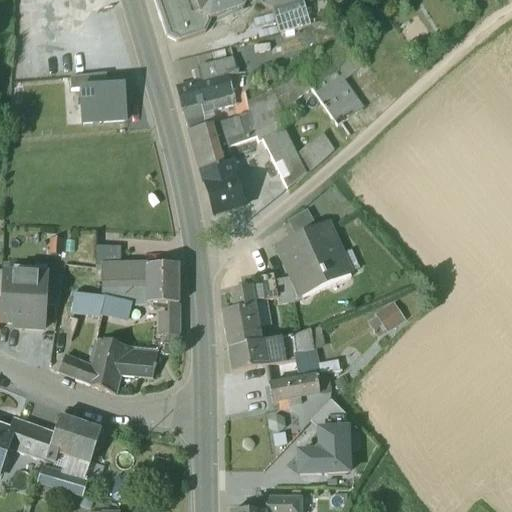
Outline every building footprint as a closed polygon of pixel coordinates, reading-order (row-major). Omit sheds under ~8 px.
[(156,0),(169,37),(177,42),(179,43),(205,34),(210,24),(209,22),(199,17),(193,0),(156,0)] [(193,0),(199,17),(209,22),(243,11),(248,1),(247,0),(193,0)] [(258,0),(261,9),(271,14),(302,4),(303,0),(258,0)] [(302,4),(271,14),(279,36),(310,28),(302,4)] [(359,70),(339,41),(320,52),(327,62),(343,83),(359,70)] [(263,54),(243,65),(253,85),(266,77),(273,74),(263,54)] [(232,60),(199,68),(203,83),(176,90),(181,110),(216,100),(223,124),(210,127),(218,154),(227,150),(257,139),(252,122),(247,105),(243,93),(236,97),(237,88),(238,79),(237,75),(232,60)] [(327,62),(302,79),(311,92),(337,129),(362,111),(343,83),(327,62)] [(82,92),(106,91),(105,78),(70,81),(71,94),(82,92)] [(311,92),(302,79),(298,82),(306,95),(311,92)] [(297,81),(247,105),(252,122),(279,111),(282,119),(297,111),(293,104),(306,95),(298,82),(297,81)] [(125,124),(123,90),(106,91),(82,92),(84,127),(125,124)] [(279,111),(252,122),(257,139),(259,145),(262,144),(261,143),(283,132),(282,119),(279,111)] [(218,154),(210,127),(188,133),(199,171),(230,162),(227,150),(218,154)] [(283,132),(261,143),(270,160),(286,192),(305,177),(295,157),(283,132)] [(322,135),(295,157),(305,177),(316,168),(333,152),(322,135)] [(257,139),(227,150),(230,162),(260,151),(258,146),(259,145),(257,139)] [(230,162),(199,171),(203,186),(234,177),(230,162)] [(234,177),(203,186),(212,218),(239,210),(243,209),(237,186),(234,177)] [(293,233),(313,222),(308,211),(287,222),(293,233)] [(328,226),(277,249),(291,280),(296,292),(298,292),(347,269),(328,226)] [(62,242),(48,241),(47,257),(61,257),(62,242)] [(119,250),(96,250),(96,263),(119,262),(119,250)] [(178,306),(178,267),(125,268),(127,306),(131,306),(160,306),(178,306)] [(127,306),(125,268),(101,268),(102,290),(106,299),(127,306)] [(34,271),(14,270),(14,276),(1,275),(0,293),(0,325),(14,326),(14,330),(43,332),(45,308),(46,278),(34,277),(34,271)] [(273,277),(247,282),(248,290),(250,290),(253,305),(277,301),(274,283),(273,277)] [(63,279),(46,278),(45,308),(58,308),(63,279)] [(296,292),(291,280),(274,283),(277,301),(278,307),(303,303),(298,292),(296,292)] [(248,290),(231,293),(235,312),(253,309),(253,305),(250,290),(248,290)] [(96,298),(73,295),(71,315),(99,319),(104,299),(96,298)] [(106,299),(104,299),(99,319),(101,319),(95,342),(102,344),(120,349),(122,342),(131,306),(127,306),(106,299)] [(376,315),(386,332),(404,321),(394,304),(376,315)] [(178,349),(178,306),(160,306),(160,337),(163,337),(162,348),(178,349)] [(235,312),(221,315),(228,351),(260,345),(253,309),(235,312)] [(314,350),(324,349),(321,329),(311,331),(314,350)] [(309,333),(293,338),(293,339),(296,355),(293,355),(298,382),(315,379),(319,378),(309,333)] [(293,339),(263,345),(266,360),(293,355),(296,355),(293,339)] [(130,346),(122,342),(120,349),(127,351),(129,351),(130,346)] [(120,349),(102,344),(90,388),(115,397),(120,378),(127,351),(120,349)] [(260,345),(228,351),(232,375),(267,369),(266,360),(263,345),(260,345)] [(157,354),(135,353),(129,351),(127,351),(120,378),(152,381),(157,354)] [(319,378),(315,379),(318,398),(329,396),(326,377),(319,378)] [(298,382),(269,387),(272,406),(287,403),(318,398),(315,379),(298,382)] [(296,417),(301,433),(330,403),(329,396),(318,398),(287,403),(288,412),(296,417)] [(330,403),(310,424),(318,433),(346,432),(345,417),(330,403)] [(101,433),(59,419),(53,438),(52,442),(58,444),(69,448),(66,457),(90,465),(101,433)] [(53,438),(14,424),(11,434),(12,434),(6,451),(44,464),(52,442),(53,438)] [(0,429),(0,468),(6,451),(12,434),(11,434),(0,429)] [(298,456),(299,477),(348,476),(346,432),(318,433),(318,450),(315,456),(298,456)] [(52,442),(44,464),(44,465),(42,472),(49,474),(58,444),(52,442)] [(58,444),(49,474),(87,485),(88,481),(85,479),(90,465),(66,457),(69,448),(58,444)] [(49,474),(42,472),(36,488),(82,501),(87,485),(49,474)] [(299,511),(300,495),(291,495),(291,501),(282,501),(282,511),(299,511)] [(282,511),(282,501),(257,501),(256,508),(256,511),(282,511)]
